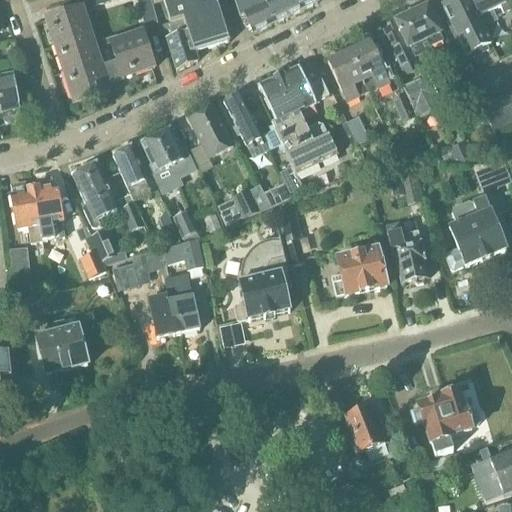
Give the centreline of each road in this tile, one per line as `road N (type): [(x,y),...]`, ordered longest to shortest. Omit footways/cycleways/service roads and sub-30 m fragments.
road 1 (residential): [(0,447),(53,427),(511,322)]
road 2 (residential): [(380,0),(58,147)]
road 3 (track): [(329,511),(309,443),(293,438),(230,467)]
road 4 (residential): [(12,0),(58,147)]
